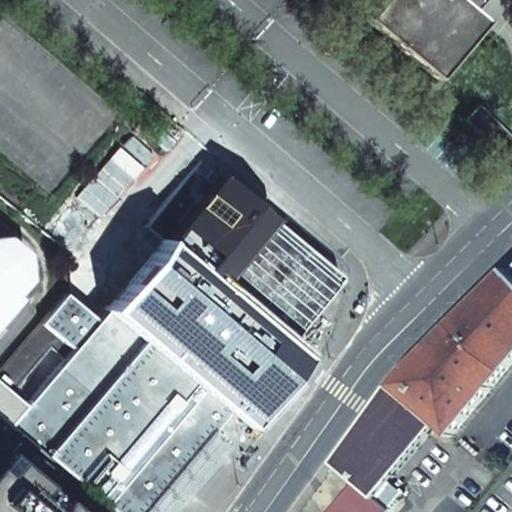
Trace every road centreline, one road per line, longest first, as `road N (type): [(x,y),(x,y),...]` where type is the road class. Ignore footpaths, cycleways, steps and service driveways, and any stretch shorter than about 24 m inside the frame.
road 1 (unclassified): [(85,0),(431,301)]
road 2 (unclassified): [(504,232),(244,0)]
road 3 (tertiary): [(261,511),(347,395),(431,301)]
